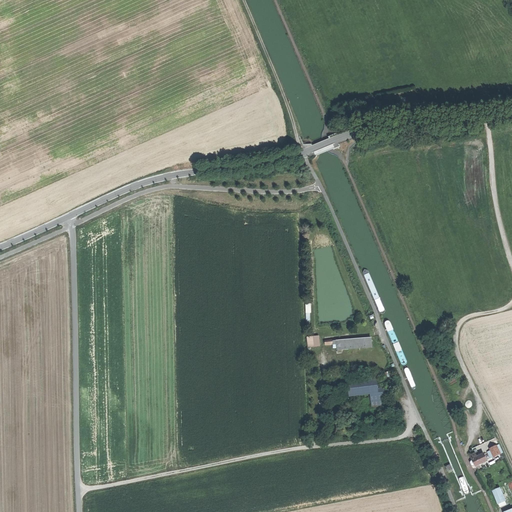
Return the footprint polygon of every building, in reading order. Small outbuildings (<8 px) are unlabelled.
[(307,338),(307,346),(320,346),(319,337),(307,338)] [(338,344),(338,349),(373,347),(372,338),(333,341),(334,344),(338,344)] [(376,389),(375,379),(345,382),(347,397),(368,395),(370,409),(385,407),(383,388),(376,389)] [(490,448),(495,457),(500,454),(496,445),(490,448)] [(475,464),(475,465),(486,461),(484,454),(480,456),(478,457),(473,459),(475,464)] [(494,491),(499,503),(505,501),(500,489),(494,491)]
